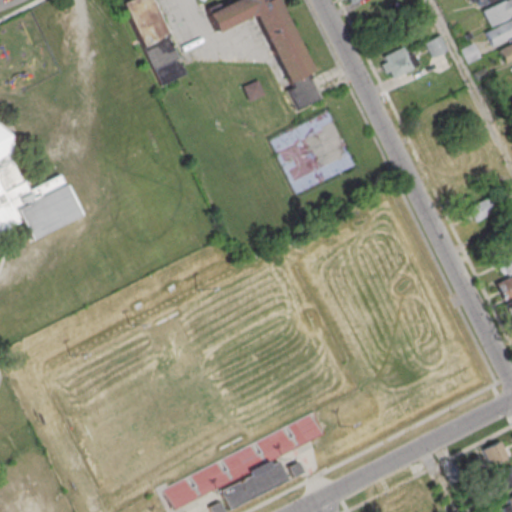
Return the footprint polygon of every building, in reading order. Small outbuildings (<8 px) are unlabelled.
[(124,0),(120,2),(153,70),(173,61),(177,59),(148,0),(124,0)] [(276,0),(311,70),(309,71),(312,78),(311,79),(320,98),(294,111),(284,92),(292,88),(253,10),(215,29),(207,12),(231,0),(276,0)] [(492,0),(472,0),(478,9),(492,0)] [(511,35),(511,19),(483,32),(489,46),(511,35)] [(447,50),(439,34),(423,42),(430,58),(447,50)] [(502,64),(511,59),(511,41),(495,49),(502,64)] [(459,49),(466,63),(479,57),(472,43),(459,49)] [(403,54),(403,50),(382,52),(384,75),(417,71),(415,52),(403,54)] [(153,70),(160,85),(184,74),(179,64),(175,66),(173,61),(153,70)] [(256,81),(263,96),(248,103),(241,87),(256,81)] [(0,230),(12,224),(7,214),(12,211),(27,241),(75,216),(56,179),(25,195),(20,185),(19,186),(5,159),(9,157),(7,139),(0,133),(0,230)] [(491,196),(467,207),(474,222),(498,211),(491,196)] [(505,277),(511,273),(511,250),(495,260),(505,277)] [(511,275),(495,283),(503,301),(507,300),(511,311),(511,275)] [(283,427),(293,446),(319,433),(310,414),(283,427)] [(508,457),(500,440),(480,449),(488,467),(508,457)] [(244,472),(247,478),(219,492),(223,500),(207,508),(209,511),(223,511),(286,480),(277,463),(266,468),(264,463),(244,472)] [(286,468),(291,477),(300,472),(295,463),(286,468)] [(499,493),(511,485),(511,466),(510,463),(489,475),(499,493)] [(511,511),(511,496),(502,500),(506,511),(511,511)]
